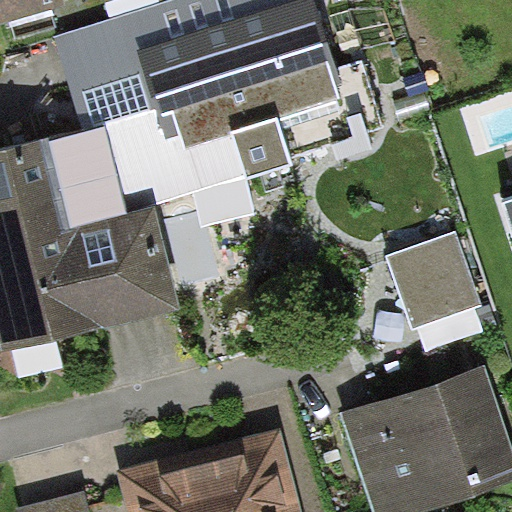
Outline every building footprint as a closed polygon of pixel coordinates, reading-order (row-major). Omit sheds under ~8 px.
[(0,0),(0,27),(66,9),(63,0),(0,0)] [(343,85),(314,0),(176,0),(51,42),(82,135),(154,111),(165,141),(180,136),(186,155),(341,103),(336,88),(343,85)] [(52,142),(0,156),(0,343),(5,360),(180,313),(153,214),(77,234),(52,142)] [(511,199),(501,203),(511,237),(511,199)] [(457,240),(395,259),(414,321),(475,303),(457,240)] [(511,447),(485,368),(339,415),(371,511),(422,511),(511,482),(511,447)] [(301,511),(281,432),(181,458),(118,474),(128,511),(301,511)] [(89,511),(84,492),(16,509),(17,511),(89,511)]
